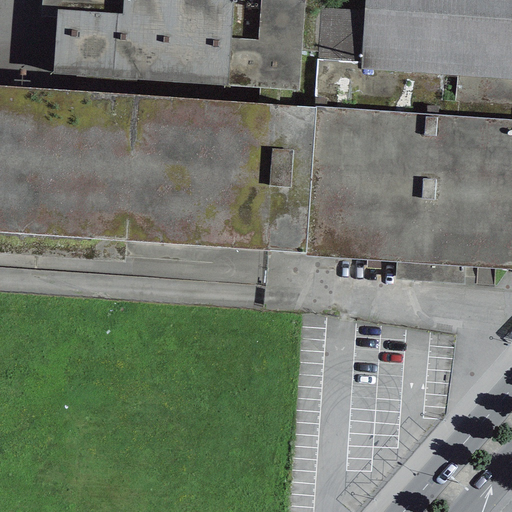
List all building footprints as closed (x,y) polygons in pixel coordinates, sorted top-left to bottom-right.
[(40,0),(39,19),(56,20),(56,13),(121,17),(122,0),(40,0)] [(122,0),(121,17),(56,13),(56,20),(52,76),(225,88),(228,40),(231,0),(122,0)] [(258,43),(228,40),(225,88),(298,93),(304,3),(261,0),(258,43)] [(511,0),(367,0),(362,65),(362,70),(511,80),(511,0)] [(319,61),(316,111),(511,122),(511,80),(362,70),(362,65),(319,61)] [(0,239),(125,248),(307,260),(315,116),(0,92),(0,239)] [(307,260),(511,271),(511,122),(316,111),(315,116),(307,260)] [(125,248),(0,239),(0,254),(125,263),(125,248)]
